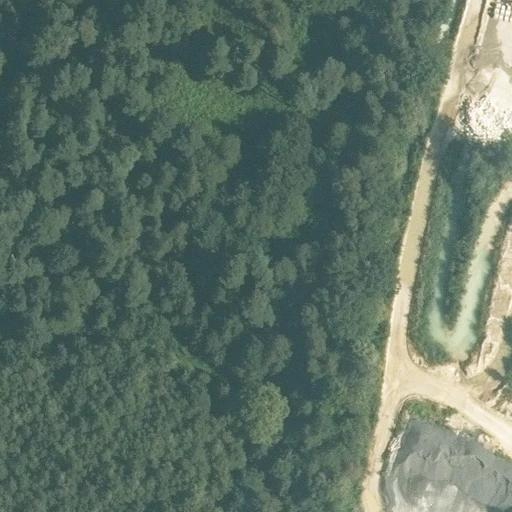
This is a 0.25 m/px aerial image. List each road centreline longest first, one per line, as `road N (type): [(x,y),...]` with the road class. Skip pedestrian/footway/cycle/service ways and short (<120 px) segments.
road 1 (track): [(383,0),(252,511)]
road 2 (track): [(0,165),(36,0)]
